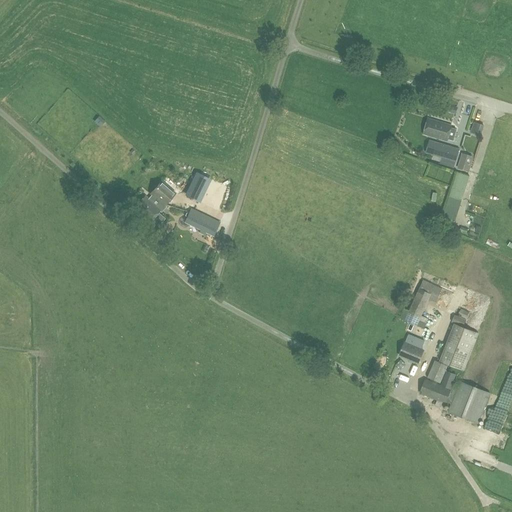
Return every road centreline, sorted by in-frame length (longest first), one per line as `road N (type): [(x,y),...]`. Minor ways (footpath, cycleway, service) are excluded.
road 1 (unclassified): [(209,294),(302,0)]
road 2 (unclassified): [(209,294),(0,112)]
road 3 (unknown): [(287,47),(511,112)]
road 4 (unclassified): [(362,378),(209,294)]
road 5 (track): [(481,497),(417,403),(362,378)]
